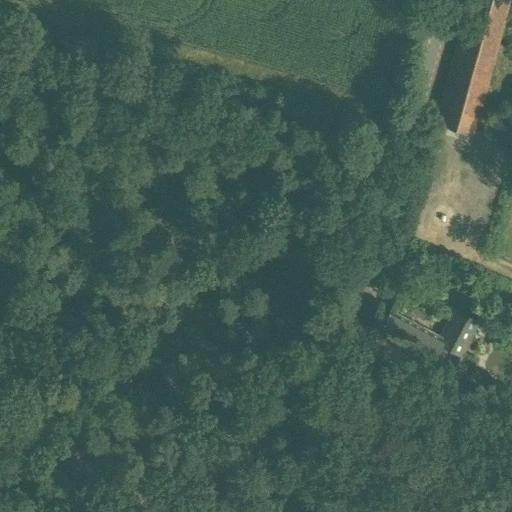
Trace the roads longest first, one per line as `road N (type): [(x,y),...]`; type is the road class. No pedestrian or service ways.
road 1 (tertiary): [(300,511),(446,0)]
road 2 (track): [(351,335),(511,420)]
